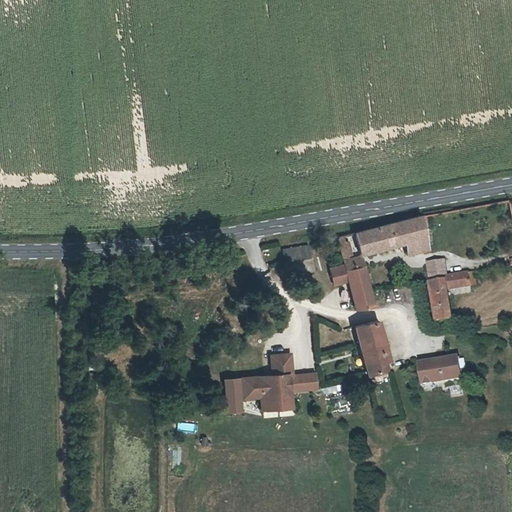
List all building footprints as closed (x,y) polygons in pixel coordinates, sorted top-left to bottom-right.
[(408,248),(436,244),(436,221),(367,234),(370,253),(408,248)] [(436,244),(408,248),(409,260),(437,258),(436,244)] [(283,247),(284,272),(314,269),(312,245),(283,247)] [(378,318),(374,289),(373,281),(371,272),(369,263),(349,265),(347,265),(348,274),(338,276),(340,292),(355,289),(360,320),(378,318)] [(436,267),(437,274),(453,274),(453,266),(436,267)] [(453,274),(437,274),(437,286),(453,285),(453,281),(453,274)] [(453,285),(437,286),(439,329),(454,328),(454,298),(482,295),(482,279),(453,281),(453,285)] [(382,334),(356,337),(364,385),(389,382),(382,334)] [(273,403),(286,403),(286,394),(286,378),(290,378),(290,357),(270,356),(270,377),(258,376),(238,376),(238,393),(256,393),(256,400),(273,400),(273,403)] [(419,373),(420,394),(457,389),(456,369),(419,373)] [(312,395),(312,378),(290,378),(286,378),(286,394),(312,395)] [(177,421),(177,431),(195,433),(196,423),(177,421)]
